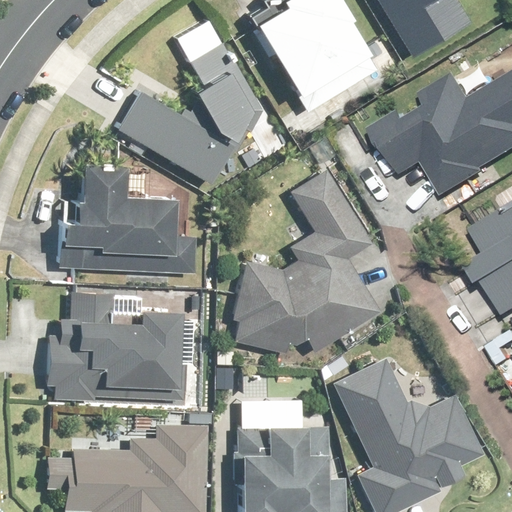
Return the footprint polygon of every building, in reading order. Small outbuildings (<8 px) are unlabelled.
[(348,0),(264,0),(267,4),(249,15),(255,25),(252,26),(269,54),(277,49),(301,88),(297,91),(307,108),(285,121),(297,141),(386,85),(380,77),(386,73),(351,18),(357,15),(348,0)] [(381,0),(413,54),(470,21),(457,0),(381,0)] [(261,114),(223,39),(187,57),(201,84),(197,86),(221,134),(261,114)] [(511,78),(478,99),(461,72),(427,93),(436,107),(416,118),(411,111),(378,131),(392,153),(396,151),(411,175),(430,163),(451,197),(492,171),(490,168),(511,154),(511,78)] [(140,87),(117,125),(214,182),(237,144),(140,87)] [(62,196),(58,264),(196,271),(198,236),(177,235),(179,195),(127,192),(129,166),(86,164),(84,197),(62,196)] [(373,242),(328,167),(285,193),(308,232),(290,243),(300,258),(283,267),(243,260),(233,318),(239,319),(235,342),(287,350),(288,341),(312,345),(315,350),(392,303),(360,250),(373,242)] [(511,314),(511,313),(511,188),(498,196),(507,210),(481,225),(498,256),(453,281),(476,323),(507,306),(511,314)] [(184,400),(184,308),(171,308),(171,297),(114,296),(115,291),(67,291),(67,316),(59,316),(59,334),(47,334),(47,385),(55,385),(55,399),(104,399),(104,384),(143,384),(143,400),(184,400)] [(389,354),(333,382),(375,466),(358,474),(375,511),(388,511),(467,474),(462,464),(484,453),(453,390),(433,400),(419,373),(403,382),(389,354)] [(205,511),(208,423),(156,422),(156,438),(132,437),(132,451),(73,449),(73,455),(50,455),(50,487),(65,487),(64,509),(89,510),(89,511),(205,511)] [(328,478),(331,426),(238,422),(235,480),(225,480),(223,511),(346,511),(348,479),(328,478)]
